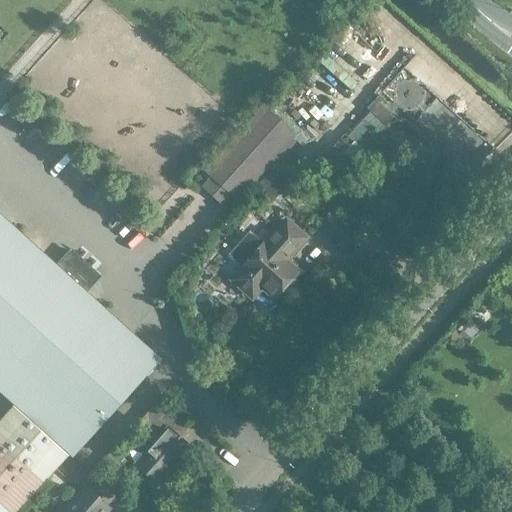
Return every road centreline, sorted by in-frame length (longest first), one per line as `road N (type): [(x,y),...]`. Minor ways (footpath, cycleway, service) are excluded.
road 1 (unknown): [(285,460),(31,179),(0,160)]
road 2 (tertiary): [(318,424),(511,202)]
road 3 (unclassified): [(413,511),(318,424)]
